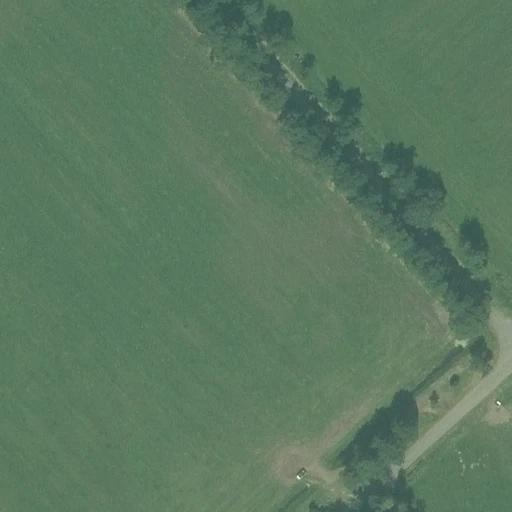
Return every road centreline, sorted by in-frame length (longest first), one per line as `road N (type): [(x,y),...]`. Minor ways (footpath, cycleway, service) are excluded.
road 1 (unclassified): [(511,342),(205,0)]
road 2 (unclassified): [(352,511),(511,367)]
